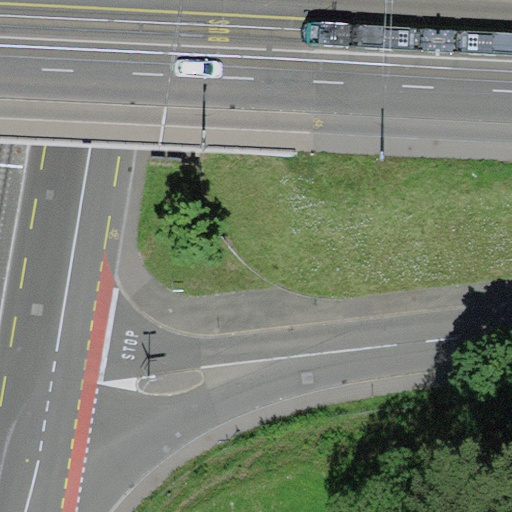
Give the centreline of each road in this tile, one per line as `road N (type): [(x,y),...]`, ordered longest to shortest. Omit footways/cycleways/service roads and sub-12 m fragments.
road 1 (primary): [(0,76),(511,102)]
road 2 (secondary): [(42,381),(511,328)]
road 3 (secondary): [(106,0),(42,381)]
road 4 (primary): [(511,12),(320,0)]
road 5 (secondary): [(42,381),(20,511)]
